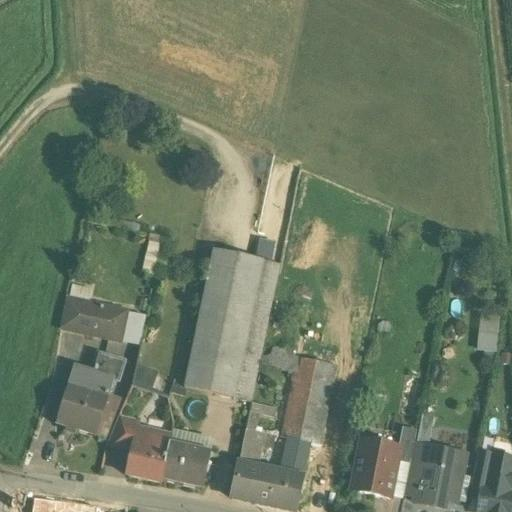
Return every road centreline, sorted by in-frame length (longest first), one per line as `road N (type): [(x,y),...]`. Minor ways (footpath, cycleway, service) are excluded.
road 1 (residential): [(0,490),(18,477),(35,478),(239,511)]
road 2 (track): [(494,0),(511,177)]
road 3 (track): [(72,88),(236,151)]
